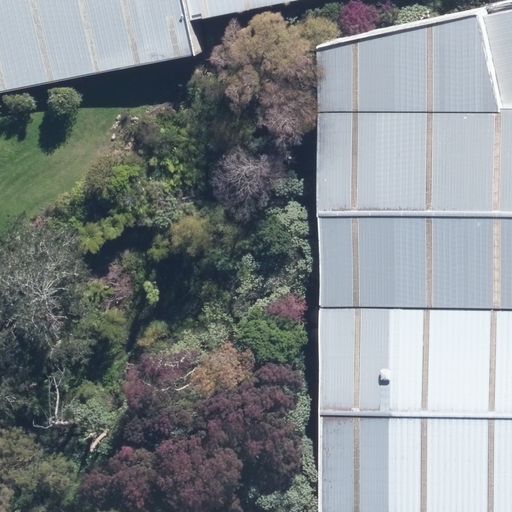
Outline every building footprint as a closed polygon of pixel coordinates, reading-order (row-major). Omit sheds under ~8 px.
[(191,0),(0,0),(0,100),(203,59),(191,0)] [(191,0),(196,24),(315,0),(191,0)] [(511,11),(477,19),(498,109),(511,108),(511,11)] [(318,51),(320,311),(511,314),(511,108),(498,109),(493,84),(483,43),(477,19),(476,15),(318,51)] [(511,511),(511,314),(320,311),(317,511),(511,511)]
